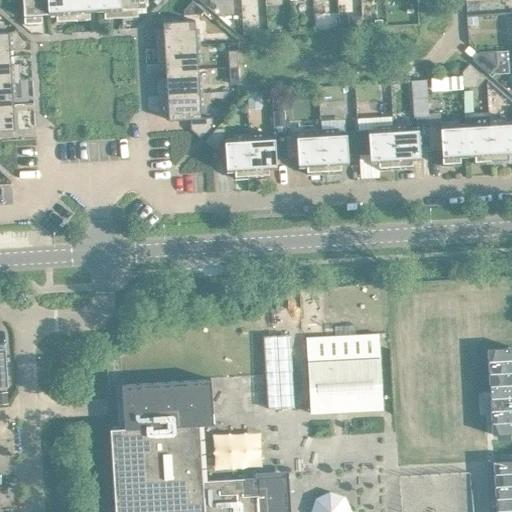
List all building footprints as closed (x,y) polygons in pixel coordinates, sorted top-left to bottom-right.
[(49,11),(48,0),(23,0),(25,21),(43,20),(42,11),(49,11)] [(72,0),(48,0),(49,11),(57,10),(57,19),(74,18),(72,0)] [(96,0),(72,0),(74,18),(91,17),(90,8),(97,8),(96,0)] [(120,0),(96,0),(97,8),(105,7),(105,16),(122,15),(120,0)] [(146,0),(120,0),(122,15),(139,14),(138,5),(146,5),(146,0)] [(201,12),(204,8),(195,0),(191,0),(184,8),(185,13),(201,12)] [(478,14),(469,14),(469,23),(479,22),(478,14)] [(156,28),(157,45),(197,43),(196,18),(163,20),(164,28),(156,28)] [(0,29),(0,54),(11,54),(9,29),(0,29)] [(166,61),(166,69),(199,67),(197,43),(157,45),(158,62),(166,61)] [(229,48),(230,65),(239,64),(238,48),(229,48)] [(473,58),(489,72),(497,63),(496,48),(480,49),(473,58)] [(0,54),(0,78),(21,78),(20,61),(12,61),(11,54),(0,54)] [(478,85),(484,78),(486,76),(470,61),(463,69),(464,86),(478,85)] [(239,64),(230,65),(231,82),(240,81),(239,64)] [(159,76),(160,93),(200,91),(199,67),(166,69),(167,76),(159,76)] [(0,78),(0,102),(14,102),(14,95),(22,94),(21,78),(0,78)] [(473,88),(464,89),(465,100),(473,99),(473,88)] [(261,90),(249,90),(249,106),(262,106),(261,90)] [(200,91),(160,93),(161,110),(169,109),(169,118),(191,116),(192,127),(202,136),(213,123),(213,115),(202,115),(200,91)] [(14,102),(0,102),(0,127),(16,127),(14,102)] [(511,118),(490,120),(492,161),(509,160),(509,151),(511,150),(511,118)] [(490,120),(466,122),(468,154),(475,153),(476,162),(492,161),(490,120)] [(466,122),(430,124),(431,148),(442,147),(444,164),(461,163),(461,154),(468,154),(466,122)] [(430,124),(394,126),(397,167),(413,165),(413,157),(421,157),(421,148),(431,148),(430,124)] [(253,175),(250,135),(226,136),(225,125),(217,126),(205,139),(215,148),(226,147),(227,169),(235,168),(236,176),(253,175)] [(394,126),(358,128),(360,152),(371,151),(371,160),(379,159),(380,168),(397,167),(394,126)] [(358,128),(322,130),(325,171),(341,170),(341,162),(349,161),(349,153),(360,152),(358,128)] [(322,130),(286,133),(288,156),(299,156),(299,164),(307,164),(308,172),(325,171),(322,130)] [(286,133),(250,135),(253,175),(270,174),(269,166),(277,165),(277,157),(288,156),(286,133)] [(379,332),(307,336),(311,411),(383,407),(379,332)] [(270,342),(273,406),(293,405),(290,341),(270,342)] [(511,431),(511,344),(488,346),(492,432),(511,431)] [(0,384),(8,384),(7,355),(0,354),(0,384)] [(115,511),(287,511),(285,473),(256,475),(256,476),(245,476),(203,479),(200,423),(214,422),(212,377),(122,382),(125,425),(122,425),(111,426),(115,511)] [(8,391),(0,390),(0,401),(8,401),(8,391)] [(511,511),(511,457),(494,459),(497,511),(511,511)]
